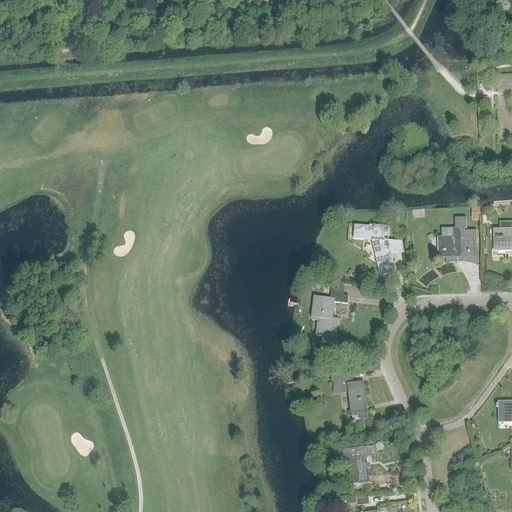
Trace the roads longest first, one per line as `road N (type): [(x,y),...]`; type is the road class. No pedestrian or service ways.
road 1 (track): [(139,511),(135,463),(84,307),(88,246)]
road 2 (residential): [(422,434),(388,369),(385,348),(396,318),(429,298),(511,300)]
